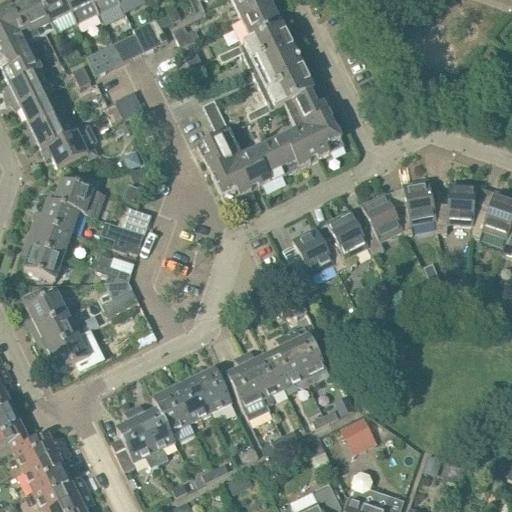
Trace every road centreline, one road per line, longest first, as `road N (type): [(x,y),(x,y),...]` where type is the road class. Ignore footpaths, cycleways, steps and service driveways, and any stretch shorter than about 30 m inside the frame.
road 1 (residential): [(172,350),(143,286),(189,166),(143,68)]
road 2 (residential): [(172,350),(205,334),(246,232),(374,166)]
road 3 (residential): [(374,166),(297,0)]
road 4 (residential): [(374,166),(429,134),(511,164)]
road 5 (residential): [(126,511),(72,399)]
